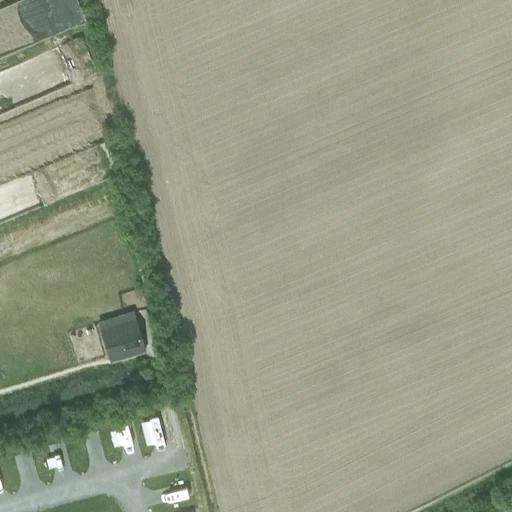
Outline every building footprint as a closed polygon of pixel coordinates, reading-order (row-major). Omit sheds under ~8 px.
[(35,0),(45,35),(85,23),(77,0),(35,0)] [(144,350),(136,326),(134,318),(98,329),(108,361),(140,351),(144,350)] [(136,369),(135,371),(138,381),(141,382),(153,377),(155,375),(151,365),(149,364),(136,369)] [(68,463),(63,441),(54,443),(59,466),(68,463)] [(28,455),(6,461),(12,483),(34,476),(28,455)]
